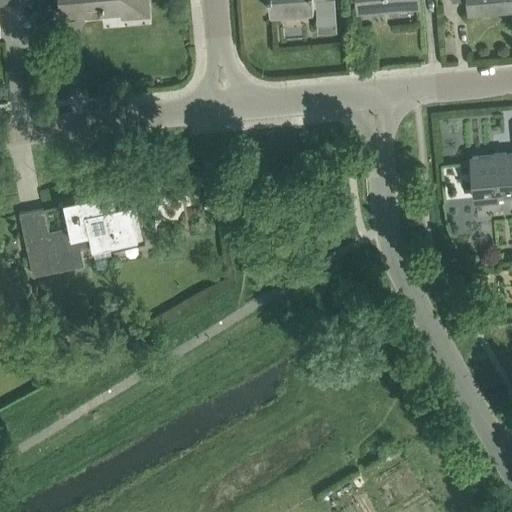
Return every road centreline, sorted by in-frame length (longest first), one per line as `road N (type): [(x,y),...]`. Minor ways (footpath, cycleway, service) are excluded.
road 1 (residential): [(511,464),(401,262),(388,220),(378,90)]
road 2 (residential): [(0,136),(221,103)]
road 3 (residential): [(221,103),(378,90)]
road 4 (residential): [(378,90),(511,79)]
